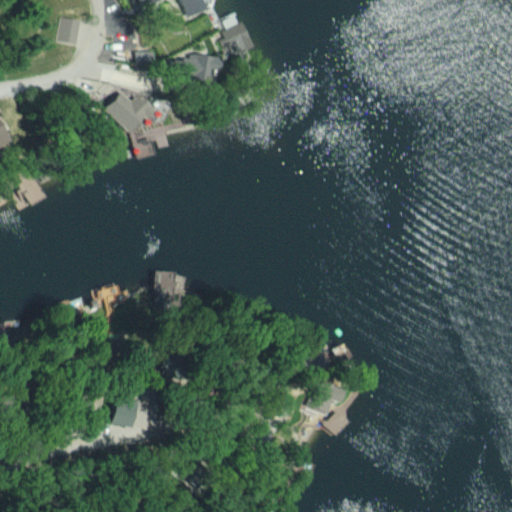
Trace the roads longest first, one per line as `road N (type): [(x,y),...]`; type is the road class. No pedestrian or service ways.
road 1 (residential): [(0,479),(15,461),(198,420)]
road 2 (residential): [(0,85),(80,65),(99,34),(99,0)]
